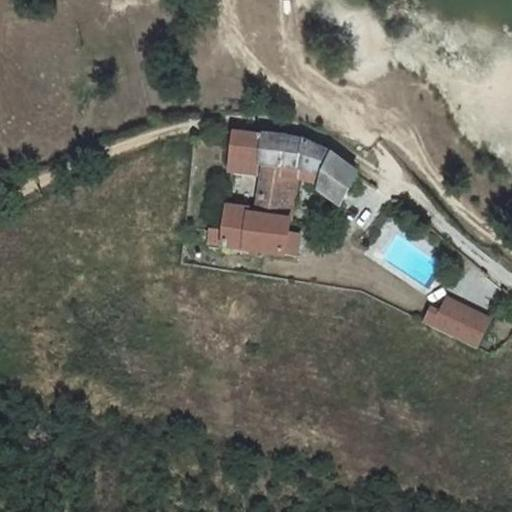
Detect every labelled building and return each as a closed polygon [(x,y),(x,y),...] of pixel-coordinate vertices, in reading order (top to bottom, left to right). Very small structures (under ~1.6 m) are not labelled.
[(249,131),(233,128),(231,162),(230,166),(264,168),(281,167),(288,137),(286,136),(249,131)] [(281,167),(264,168),(253,209),(254,209),(288,214),(304,164),(324,174),(317,186),(341,206),(357,172),(335,151),(307,143),(288,137),(281,167)] [(226,206),(222,241),(282,249),(287,228),(288,214),(254,209),(253,209),(226,206)] [(287,228),(282,249),(284,249),(293,249),(297,231),(287,228)] [(430,310),(424,322),(477,348),(492,318),(448,296),(439,314),(430,310)]
